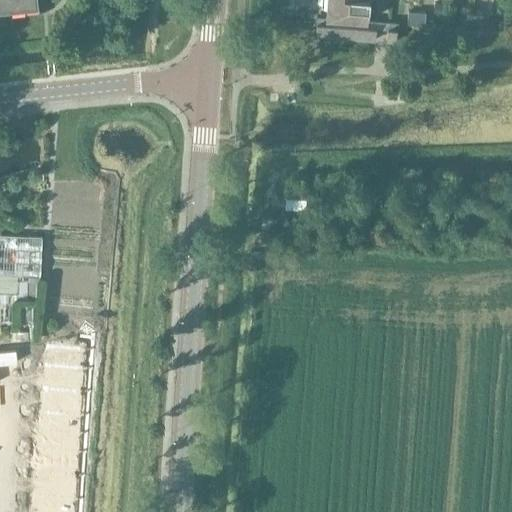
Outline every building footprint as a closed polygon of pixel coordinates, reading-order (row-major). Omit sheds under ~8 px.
[(7,0),(0,0),(0,9),(9,9),(7,0)] [(36,0),(7,0),(9,9),(25,7),(25,3),(37,2),(36,0)] [(326,0),(325,19),(366,22),(367,0),(326,0)] [(415,12),(405,11),(405,23),(414,24),(415,12)] [(424,12),(415,12),(414,24),(423,25),(424,12)] [(462,16),(461,27),(469,28),(470,16),(462,16)] [(479,17),(470,16),(469,28),(478,29),(479,17)] [(325,19),(316,19),(316,25),(324,25),(332,26),(341,27),(349,27),(358,28),(366,28),(375,29),(386,30),(394,31),(395,25),(366,22),(325,19)] [(315,38),(323,38),(324,25),(316,25),(315,38)] [(324,25),(323,38),(331,39),(332,26),(324,25)] [(332,26),(331,39),(340,39),(341,27),(332,26)] [(341,27),(340,39),(348,40),(349,27),(341,27)] [(349,27),(348,40),(357,41),(358,28),(349,27)] [(358,28),(357,41),(365,41),(366,28),(358,28)] [(366,28),(365,41),(374,42),(375,29),(366,28)] [(394,31),(386,30),(385,43),(394,43),(394,31)] [(306,198),(286,198),(286,208),(305,208),(306,198)] [(0,235),(0,272),(40,274),(41,237),(0,235)] [(33,321),(32,306),(20,306),(21,321),(33,321)] [(81,392),(83,368),(91,368),(92,349),(45,346),(44,365),(53,366),(51,390),(81,392)] [(0,362),(0,385),(32,380),(29,358),(0,362)] [(80,414),(81,392),(51,390),(50,412),(41,412),(40,431),(87,434),(88,415),(80,414)] [(86,453),(87,434),(40,431),(39,450),(47,450),(46,474),(75,476),(77,452),(86,453)] [(74,499),(75,476),(46,474),(44,497),(36,496),(34,511),(81,511),(83,499),(74,499)]
